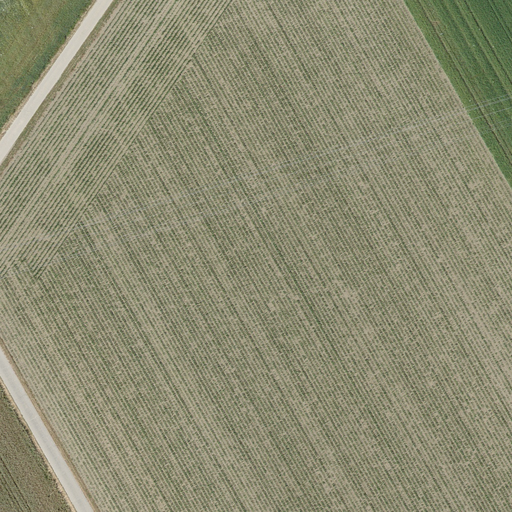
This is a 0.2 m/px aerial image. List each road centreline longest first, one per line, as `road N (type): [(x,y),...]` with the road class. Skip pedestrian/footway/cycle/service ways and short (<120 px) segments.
road 1 (track): [(0,152),(106,0)]
road 2 (unclassified): [(85,511),(0,360)]
